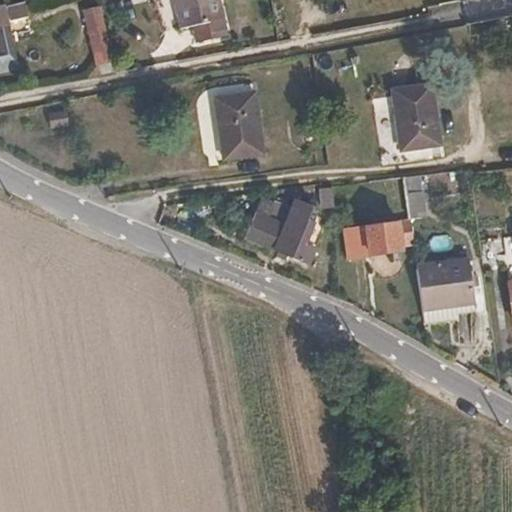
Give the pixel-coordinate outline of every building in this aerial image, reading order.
[(213,0),(169,0),(175,26),(188,24),(191,39),(221,34),(213,0)] [(110,57),(96,2),(81,6),(94,61),(110,57)] [(0,53),(14,50),(6,18),(0,19),(0,53)] [(0,70),(17,66),(14,50),(0,53),(0,70)] [(430,79),(388,86),(397,147),(440,141),(430,79)] [(247,88),(208,95),(218,157),(258,151),(247,88)] [(60,109),(41,112),(43,125),(63,122),(60,109)] [(412,240),(402,173),(387,175),(393,220),(348,225),(351,255),(401,250),(401,241),(412,240)] [(304,245),(314,223),(308,220),(312,209),(294,201),(282,228),(256,216),(246,238),(262,245),(308,266),(315,250),(304,245)] [(511,235),(500,237),(511,324),(511,235)] [(262,245),(246,238),(243,246),(258,253),(262,245)] [(475,305),(468,257),(415,264),(421,310),(475,305)] [(476,315),(475,305),(421,310),(423,322),(476,315)]
